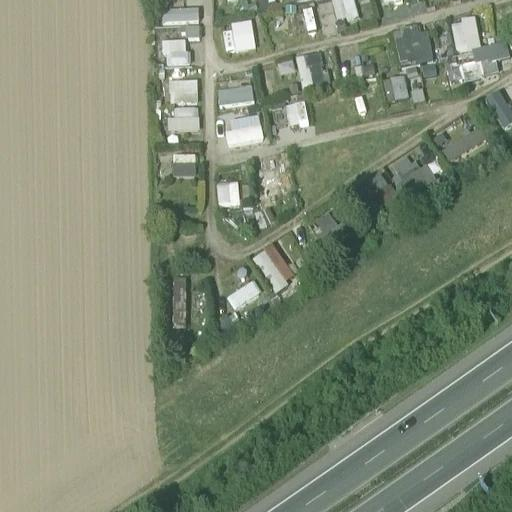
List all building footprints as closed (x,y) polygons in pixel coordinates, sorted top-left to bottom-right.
[(250,0),(227,0),(230,9),(251,2),(250,0)] [(361,26),(353,0),(341,0),(343,5),(332,8),(337,28),(347,25),(349,30),(361,26)] [(312,13),(294,14),(295,34),(313,34),(312,13)] [(196,18),(177,19),(177,28),(196,28),(196,18)] [(231,29),(232,34),(235,55),(235,57),(255,54),(251,26),(231,29)] [(452,32),(459,58),(480,53),(473,27),(452,32)] [(160,30),(161,43),(182,42),(182,29),(160,30)] [(434,64),(428,38),(420,40),(419,33),(402,36),(404,45),(396,47),(401,71),(434,64)] [(232,34),(222,35),(226,57),(235,55),(232,34)] [(185,46),(162,47),(162,61),(166,60),(186,59),(185,46)] [(511,66),(508,50),(460,62),(467,91),(485,86),(484,80),(497,77),(495,70),(511,66)] [(186,59),(166,60),(167,72),(191,71),(190,59),(186,59)] [(319,60),(296,65),(303,98),(326,93),(319,60)] [(249,76),(227,80),(229,92),(251,88),(249,76)] [(271,80),(262,82),(266,104),(275,102),(271,80)] [(408,105),(405,85),(393,86),(393,90),(388,90),(390,107),(408,105)] [(197,86),(168,87),(169,101),(171,101),(198,100),(197,86)] [(482,103),(499,136),(511,128),(511,118),(499,94),(482,103)] [(198,100),(171,101),(171,110),(198,110),(198,100)] [(304,107),(295,109),(300,130),(300,131),(308,130),(304,107)] [(300,130),(295,109),(285,111),(289,132),(300,130)] [(262,116),(250,118),(251,130),(263,129),(262,116)] [(229,122),(217,122),(218,148),(229,148),(229,126),(229,122)] [(201,126),(169,126),(169,138),(201,138),(201,126)] [(240,126),(229,126),(229,148),(241,148),(240,126)] [(435,153),(472,138),(467,126),(430,141),(435,153)] [(477,138),(443,159),(451,171),(484,150),(477,138)] [(290,157),(279,159),(281,173),(293,170),(290,157)] [(198,163),(175,163),(175,171),(198,171),(198,163)] [(409,164),(395,173),(399,178),(396,180),(401,188),(396,191),(412,215),(425,207),(419,197),(436,186),(426,171),(420,175),(416,168),(412,170),(409,164)] [(266,176),(255,178),(258,200),(269,199),(266,176)] [(238,191),(218,191),(219,214),(239,213),(238,191)] [(404,207),(395,192),(358,215),(368,230),(404,207)] [(269,199),(258,200),(260,213),(277,211),(275,198),(269,199)] [(268,214),(258,220),(265,232),(275,226),(268,214)] [(338,234),(328,218),(309,230),(325,255),(351,239),(345,230),(338,234)] [(245,221),(238,226),(246,237),(253,232),(245,221)] [(271,250),(263,257),(264,259),(287,288),(295,282),(271,250)] [(264,259),(253,267),(278,301),(290,292),(287,288),(264,259)] [(188,282),(174,282),(174,316),(188,316),(188,282)] [(262,298),(255,287),(228,304),(236,316),(262,298)] [(188,316),(174,316),(174,336),(188,336),(188,316)]
